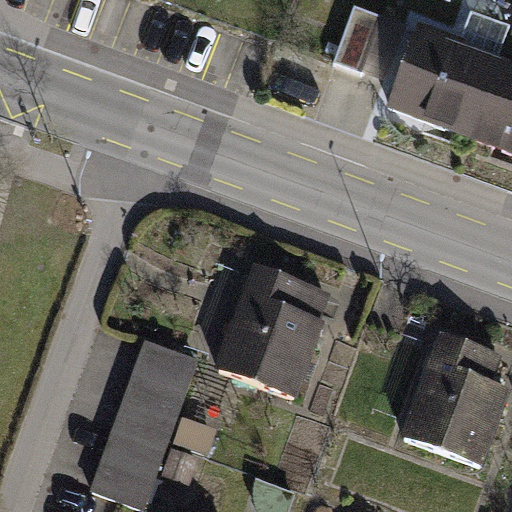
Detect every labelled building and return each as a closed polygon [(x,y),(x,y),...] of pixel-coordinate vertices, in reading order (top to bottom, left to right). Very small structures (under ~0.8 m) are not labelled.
[(468,152),(502,72),(422,39),(388,118),(468,152)] [(511,76),(502,72),(468,152),(511,170),(511,76)] [(341,307),(262,278),(224,379),(304,409),(341,307)] [(152,511),(206,363),(107,327),(86,384),(133,401),(100,492),(152,511)] [(511,399),(511,377),(438,347),(403,432),(485,466),(511,399)]
